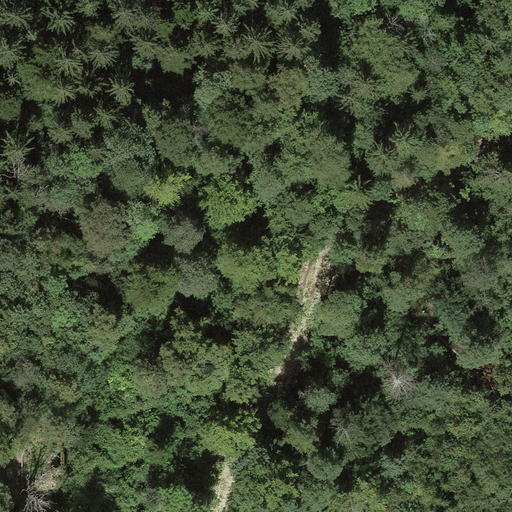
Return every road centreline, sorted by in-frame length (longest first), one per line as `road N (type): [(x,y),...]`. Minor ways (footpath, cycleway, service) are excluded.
road 1 (track): [(511,121),(488,147),(365,201),(321,257),(289,362),(242,436),(210,511)]
road 2 (track): [(154,99),(78,97),(0,124)]
